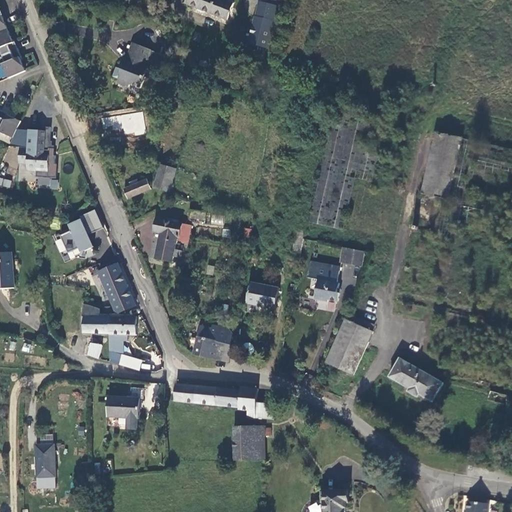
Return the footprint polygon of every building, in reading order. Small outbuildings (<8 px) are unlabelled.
[(229,20),(235,4),(224,0),(190,0),(189,5),(229,20)] [(0,35),(8,32),(3,18),(4,18),(1,10),(0,10),(0,35)] [(257,17),(249,43),(268,48),(275,23),(257,17)] [(0,51),(1,51),(4,58),(19,52),(15,44),(14,45),(8,32),(0,35),(0,51)] [(133,45),(131,52),(139,55),(142,48),(133,45)] [(152,52),(142,48),(139,55),(131,52),(127,61),(125,60),(121,69),(124,70),(120,80),(119,83),(129,88),(130,84),(141,89),(146,77),(150,66),(148,65),(152,52)] [(4,67),(9,81),(26,73),(21,60),(22,60),(19,52),(4,58),(7,66),(4,67)] [(164,70),(169,58),(152,52),(148,65),(150,66),(146,77),(153,80),(158,67),(164,70)] [(117,68),(113,77),(120,80),(124,70),(121,69),(117,68)] [(276,81),(275,91),(283,92),(285,82),(276,81)] [(0,140),(3,142),(5,137),(12,140),(20,123),(7,117),(8,116),(0,113),(0,112),(0,140)] [(144,113),(102,115),(103,136),(145,134),(144,113)] [(360,157),(345,151),(350,137),(352,138),(355,129),(341,124),(337,135),(337,134),(329,155),(320,180),(328,183),(331,173),(344,177),(343,180),(345,181),(348,173),(353,175),(360,157)] [(52,129),(31,128),(30,151),(30,154),(21,153),(21,165),(29,165),(29,172),(38,173),(38,179),(58,180),(59,166),(57,166),(57,158),(56,158),(56,151),(51,150),(52,129)] [(511,150),(437,133),(423,196),(419,195),(411,232),(412,232),(396,302),(439,312),(429,355),(443,358),(453,316),(456,317),(444,372),(457,375),(470,320),(472,320),(459,377),(472,380),(485,322),(488,323),(474,381),(502,388),(511,346),(511,359),(505,390),(511,391),(511,292),(507,314),(504,314),(511,280),(511,252),(497,249),(484,309),(481,308),(494,249),(474,244),(460,305),(457,304),(471,243),(455,239),(459,223),(511,234),(511,199),(468,190),(471,177),(511,186),(511,150)] [(5,137),(3,142),(10,146),(12,140),(5,137)] [(156,189),(171,193),(177,171),(162,167),(156,189)] [(0,177),(0,185),(10,188),(11,180),(0,177)] [(146,182),(123,190),(128,203),(150,195),(146,182)] [(96,209),(88,213),(96,231),(104,228),(96,209)] [(191,219),(205,221),(206,214),(192,212),(191,219)] [(82,219),(89,234),(96,231),(88,213),(81,216),(82,219)] [(72,230),(60,235),(68,252),(79,247),(81,252),(94,246),(89,234),(82,219),(70,224),(72,230)] [(190,229),(157,223),(155,236),(160,237),(155,262),(173,266),(174,260),(176,253),(178,239),(187,241),(190,229)] [(246,229),(243,246),(250,247),(253,230),(246,229)] [(298,230),(294,253),(303,254),(307,231),(298,230)] [(346,248),(343,263),(353,266),(356,251),(346,248)] [(356,251),(353,266),(363,268),(366,253),(356,251)] [(176,253),(174,260),(181,262),(182,254),(176,253)] [(0,290),(15,289),(12,262),(0,263),(0,290)] [(118,266),(99,274),(116,316),(135,308),(118,266)] [(342,272),(312,266),(309,279),(322,282),(317,301),(329,303),(330,302),(340,304),(341,295),(339,295),(341,285),(339,285),(342,272)] [(280,289),(252,284),(248,304),(276,309),(280,289)] [(97,319),(98,311),(84,307),(84,337),(109,337),(109,319),(97,319)] [(350,314),(347,321),(373,332),(376,325),(350,314)] [(135,337),(135,319),(109,319),(109,337),(135,337)] [(373,332),(347,321),(328,362),(354,374),(373,332)] [(228,362),(235,332),(203,324),(196,355),(228,362)] [(93,344),(90,356),(99,359),(102,347),(93,344)] [(5,353),(4,361),(14,361),(14,354),(5,353)] [(110,354),(110,365),(140,374),(143,364),(110,354)] [(400,363),(390,380),(411,392),(409,394),(419,400),(420,397),(433,405),(443,388),(400,363)] [(163,384),(153,383),(152,397),(162,398),(163,384)] [(247,421),(254,421),(254,420),(255,404),(256,391),(241,391),(176,388),(175,405),(237,408),(237,412),(247,412),(247,421)] [(141,391),(129,390),(129,400),(108,400),(108,419),(127,420),(136,420),(138,420),(138,401),(141,401),(141,391)] [(492,392),(490,400),(508,405),(510,397),(492,392)] [(274,405),(255,404),(254,420),(273,420),(274,405)] [(136,420),(127,420),(127,429),(129,431),(134,431),(136,429),(136,420)] [(234,463),(264,462),(263,428),(232,430),(234,463)] [(57,479),(56,448),(37,449),(37,457),(35,457),(36,480),(57,479)] [(350,491),(325,491),(325,504),(324,511),(345,511),(346,509),(348,508),(348,503),(351,503),(350,491)] [(324,511),(325,504),(321,507),(319,503),(311,508),(313,511),(311,511),(324,511)] [(489,511),(490,505),(470,503),(468,511),(489,511)]
